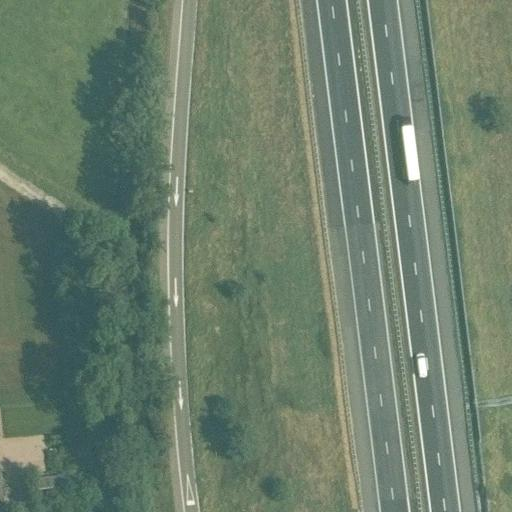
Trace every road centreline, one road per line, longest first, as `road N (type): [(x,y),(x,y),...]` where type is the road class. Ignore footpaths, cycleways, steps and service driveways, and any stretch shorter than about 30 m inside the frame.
road 1 (motorway): [(331,0),(395,511)]
road 2 (motorway): [(439,511),(380,0)]
road 3 (motorway): [(187,0),(173,230),(191,511)]
